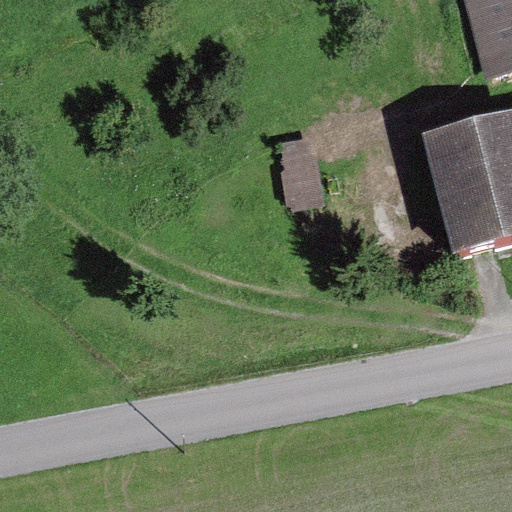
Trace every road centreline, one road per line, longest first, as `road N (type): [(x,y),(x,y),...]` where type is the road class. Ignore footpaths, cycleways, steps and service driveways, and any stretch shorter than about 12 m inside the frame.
road 1 (track): [(506,363),(468,330),(249,305),(182,283),(36,208),(18,188),(13,142),(43,123),(325,0)]
road 2 (residential): [(511,363),(0,453)]
